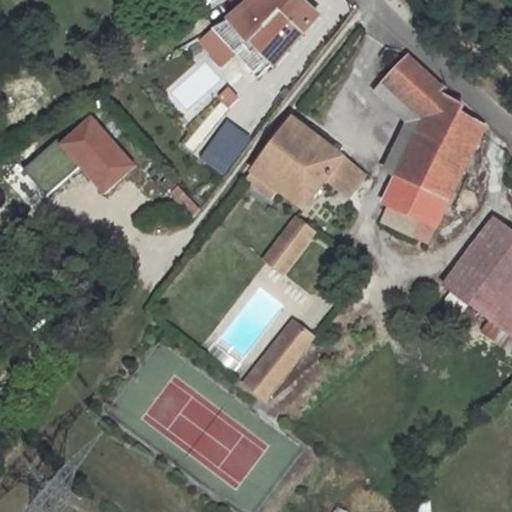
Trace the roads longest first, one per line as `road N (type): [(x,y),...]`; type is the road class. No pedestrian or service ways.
road 1 (track): [(365,0),(177,248),(143,239)]
road 2 (unclassified): [(511,127),(364,0)]
